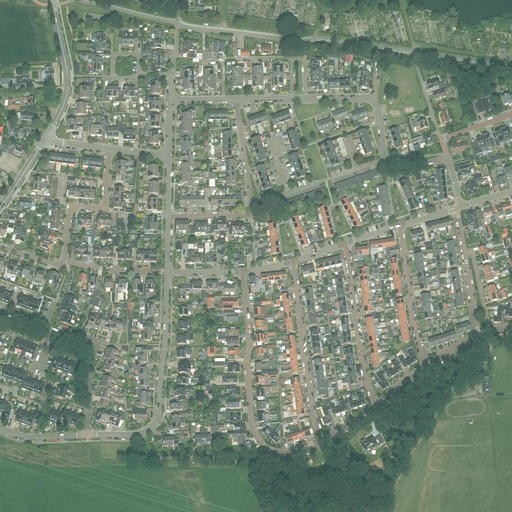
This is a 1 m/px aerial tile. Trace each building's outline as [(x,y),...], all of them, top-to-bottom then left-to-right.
[(155,35),(154,39),(164,39),(164,33),(161,33),(161,29),(151,29),(151,34),(155,35)] [(122,46),(128,46),(128,33),(124,32),(119,32),(118,43),(122,43),(122,46)] [(128,33),(128,46),(134,46),(134,44),(138,44),(138,32),(132,32),(132,33),(128,33)] [(96,39),(96,43),(106,43),(106,37),(103,37),(103,34),(92,33),(92,39),(96,39)] [(164,39),(154,39),(154,43),(150,43),(150,48),(161,49),(161,45),(164,45),(164,39)] [(188,54),(188,58),(193,58),(193,59),(202,59),(202,54),(197,54),(197,48),(192,48),(192,42),(188,42),(188,41),(184,41),(184,46),(183,46),(183,54),(188,54)] [(220,42),(214,41),(214,43),(212,43),(211,52),(218,53),(220,42)] [(218,53),(218,56),(217,57),(222,58),(223,54),(224,54),(226,43),(220,42),(218,53)] [(96,43),(96,47),(92,47),(92,53),(102,53),(102,50),(105,50),(106,43),(96,43)] [(163,52),(152,52),(152,61),(155,61),(165,61),(165,55),(163,55),(163,52)] [(99,55),(88,55),(88,60),(91,61),(91,65),(101,65),(101,64),(102,64),(103,63),(103,60),(102,59),(101,59),(101,58),(99,58),(99,55)] [(311,67),(320,67),(320,62),(322,62),(322,59),(315,59),(315,62),(311,62),(311,67)] [(165,61),(155,61),(155,64),(151,65),(151,72),(159,72),(159,71),(162,71),(162,68),(165,68),(165,61)] [(278,77),(288,77),(288,74),(283,74),(283,67),(280,68),(280,63),(278,63),(278,68),(278,77)] [(101,65),(91,65),(91,69),(88,69),(88,74),(98,74),(98,71),(101,71),(101,65)] [(232,75),(227,75),(227,78),(237,78),(237,65),(232,65),(232,66),(227,66),(227,73),(230,71),(232,74),(232,75)] [(248,78),(248,75),(242,75),(242,68),(244,68),(244,65),(237,65),(237,78),(248,78)] [(209,80),(219,80),(219,77),(214,77),(214,70),(213,70),(213,66),(209,66),(209,70),(209,80)] [(188,70),(189,81),(199,81),(199,78),(194,78),(194,71),(194,68),(188,68),(188,70)] [(253,75),(248,75),(248,78),(258,78),(258,68),(253,68),(253,75)] [(263,68),(258,68),(258,78),(268,78),(268,75),(263,75),(263,68)] [(273,75),(268,75),(268,78),(278,77),(278,68),(273,68),(273,75)] [(357,77),(360,77),(369,78),(370,69),(366,68),(366,70),(359,69),(359,72),(357,72),(357,77)] [(42,79),(46,78),(46,82),(53,82),(53,79),(54,79),(54,72),(52,72),(52,69),(45,69),(46,72),(45,72),(42,73),(41,74),(41,78),(42,79)] [(182,70),(182,78),(176,78),(176,81),(178,81),(189,81),(188,70),(182,70)] [(209,70),(204,71),(204,78),(201,78),(199,78),(199,81),(209,80),(209,70)] [(278,87),(278,77),(268,78),(268,80),(273,80),(273,87),(278,87)] [(288,77),(278,77),(278,87),(284,87),(283,80),(289,80),(288,77)] [(22,81),(22,78),(17,78),(17,88),(29,88),(28,81),(22,81)] [(151,89),(161,89),(161,83),(154,83),(154,78),(147,78),(147,86),(151,86),(151,89)] [(237,78),(227,78),(227,81),(230,81),(230,88),(238,88),(237,78)] [(248,80),(248,78),(237,78),(238,88),(243,88),(242,80),(248,80)] [(258,78),(248,78),(248,80),(253,80),(253,87),(258,87),(258,78)] [(268,78),(258,78),(258,87),(263,87),(263,80),(268,80),(268,78)] [(432,82),(427,83),(429,89),(439,86),(440,89),(446,87),(444,82),(439,83),(437,79),(431,81),(432,82)] [(209,80),(199,81),(199,83),(204,83),(204,90),(207,90),(209,90),(209,80)] [(219,80),(209,80),(209,90),(209,92),(215,92),(215,85),(214,85),(214,83),(221,83),(221,80),(219,80)] [(178,81),(178,83),(181,83),(181,89),(183,89),(184,91),(189,91),(189,81),(178,81)] [(199,83),(199,81),(189,81),(189,91),(189,92),(195,92),(195,85),(194,84),(194,83),(199,83)] [(320,82),(311,82),(311,88),(315,88),(315,91),(323,91),(322,87),(323,87),(323,82),(320,82)] [(85,87),(80,87),(80,93),(89,93),(90,91),(94,91),(94,83),(85,83),(85,87)] [(113,87),(112,87),(112,97),(115,97),(115,102),(120,102),(120,95),(118,95),(118,87),(118,86),(113,86),(113,87)] [(129,88),(129,98),(132,98),(132,103),(137,103),(137,95),(137,93),(135,93),(135,88),(135,86),(129,86),(129,88)] [(112,97),(112,87),(107,87),(106,95),(104,95),(104,102),(109,102),(109,97),(112,97)] [(440,92),(433,94),(435,100),(446,97),(444,90),(449,89),(448,87),(446,87),(440,89),(440,92)] [(120,95),(120,102),(126,102),(126,98),(129,98),(129,88),(123,88),(123,95),(120,95)] [(161,89),(151,89),(151,91),(146,91),(146,97),(152,97),(153,97),(153,94),(160,94),(161,89)] [(89,93),(80,93),(80,99),(87,99),(87,102),(91,102),(94,102),(94,96),(89,96),(89,93)] [(29,97),(29,94),(24,94),(23,103),(34,103),(35,98),(29,97)] [(510,94),(502,97),(505,106),(505,105),(509,104),(509,106),(510,106),(511,104),(511,95),(510,96),(510,94)] [(473,102),(478,115),(495,109),(491,96),(473,102)] [(146,97),(145,97),(145,102),(149,102),(149,105),(161,106),(161,100),(159,100),(152,100),(152,97),(146,97)] [(13,99),(8,99),(8,108),(20,109),(20,102),(15,102),(15,104),(13,103),(13,99)] [(87,102),(84,102),(84,104),(77,104),(76,109),(86,110),(86,107),(91,107),(91,102),(87,102)] [(161,106),(149,105),(149,108),(144,108),(144,113),(145,114),(152,114),(152,111),(159,111),(161,111),(161,106)] [(338,111),(342,120),(345,119),(344,118),(348,117),(345,108),(341,109),(341,110),(339,111),(338,111)] [(357,111),(361,120),(364,119),(367,117),(364,108),(360,110),(358,111),(357,111)] [(86,110),(76,109),(76,115),(84,115),(83,118),(91,118),(91,113),(86,113),(86,110)] [(183,120),(192,120),(192,117),(194,117),(195,111),(186,111),(186,114),(182,114),(182,117),(183,117),(183,120)] [(288,111),(282,113),(285,121),(289,120),(290,124),(292,123),(291,119),(290,119),(288,111)] [(342,120),(338,111),(335,112),(331,113),(335,122),(338,120),(338,121),(342,120)] [(361,120),(357,111),(354,112),(351,113),(354,122),(357,121),(357,122),(361,120)] [(265,113),(259,115),(262,123),(266,122),(267,126),(269,125),(268,121),(267,121),(265,113)] [(282,113),(277,115),(279,123),(280,123),(283,122),(284,126),(287,125),(285,121),(282,113)] [(153,114),(152,114),(145,114),(145,119),(150,119),(150,122),(160,122),(160,116),(153,116),(153,114)] [(253,117),(256,125),(260,124),(261,128),(264,127),(262,123),(259,115),(253,117)] [(277,115),(270,117),(273,125),(277,124),(279,128),(281,127),(280,123),(279,123),(277,115)] [(253,117),(247,119),(250,127),(254,126),(256,130),(258,129),(256,125),(253,117)] [(67,126),(76,126),(76,123),(81,124),(82,118),(74,118),(74,120),(67,120),(67,126)] [(323,121),(326,130),(330,129),(329,128),(333,127),(330,118),(326,119),(326,120),(323,121),(323,120),(323,121)] [(419,119),(420,119),(420,118),(411,121),(414,128),(419,126),(420,130),(428,127),(426,121),(420,123),(419,119)] [(105,121),(104,128),(104,131),(107,131),(107,138),(112,138),(113,128),(110,128),(110,123),(108,123),(108,120),(106,120),(106,121),(105,121)] [(96,136),(96,126),(93,126),(93,121),(88,121),(88,128),(90,128),(90,136),(96,136)] [(96,126),(96,136),(101,136),(102,128),(104,128),(105,121),(101,121),(99,123),(99,126),(96,126)] [(326,130),(323,121),(320,122),(316,123),(319,132),(323,130),(323,131),(326,130)] [(145,125),(145,130),(152,130),(152,128),(160,128),(160,122),(150,122),(150,125),(145,125)] [(113,128),(112,138),(118,138),(118,131),(121,131),(121,125),(121,124),(116,123),(115,128),(113,128)] [(3,125),(0,125),(0,151),(5,154),(9,147),(1,143),(3,125)] [(121,125),(121,131),(121,133),(124,133),(123,140),(129,140),(129,131),(127,130),(127,126),(121,125)] [(76,126),(67,126),(67,132),(74,132),(74,135),(78,135),(78,129),(76,129),(76,126)] [(132,131),(129,131),(129,140),(129,142),(135,142),(135,141),(135,133),(138,133),(138,126),(132,126),(132,131)] [(191,127),(181,127),(181,130),(182,130),(182,133),(185,133),(185,136),(193,137),(193,130),(191,130),(191,127)] [(500,129),(501,132),(504,142),(511,139),(511,136),(511,133),(508,134),(506,127),(500,129)] [(391,137),(399,135),(397,128),(389,131),(391,137)] [(16,131),(15,138),(26,139),(27,136),(28,136),(28,133),(27,133),(27,132),(23,132),(23,130),(20,130),(20,131),(16,131)] [(145,130),(144,130),(144,136),(149,136),(148,139),(159,139),(159,133),(151,133),(151,130),(145,130)] [(359,138),(367,136),(365,130),(357,132),(359,138)] [(286,134),(288,139),(296,136),(294,131),(286,134)] [(500,144),(504,142),(501,132),(495,133),(498,140),(497,140),(498,140),(495,141),(497,147),(500,146),(500,144)] [(482,136),(482,138),(486,149),(492,147),(492,149),(496,148),(493,139),(490,140),(487,134),(482,136)] [(401,140),(399,135),(391,137),(394,143),(401,140)] [(425,135),(412,140),(414,144),(419,142),(420,145),(424,143),(426,147),(433,144),(431,136),(426,138),(425,135)] [(182,139),(182,146),(191,146),(191,142),(193,142),(193,137),(185,136),(185,139),(182,139)] [(290,145),(299,142),(296,136),(288,139),(290,145)] [(367,136),(359,138),(361,144),(369,141),(367,136)] [(253,145),(261,143),(259,137),(251,140),(253,145)] [(481,151),(486,149),(482,138),(477,140),(479,146),(479,147),(477,148),(479,154),(482,153),(481,151)] [(159,139),(148,139),(148,142),(146,142),(146,147),(151,147),(151,144),(158,145),(159,139)] [(403,147),(401,140),(394,143),(396,149),(403,147)] [(325,150),(333,147),(331,141),(323,144),(325,150)] [(371,147),(369,141),(361,144),(363,150),(371,147)] [(293,151),(301,148),(299,142),(290,145),(293,151)] [(261,143),(253,145),(255,151),(263,148),(261,143)] [(453,146),(455,153),(469,149),(467,143),(453,146)] [(24,149),(21,147),(21,146),(17,144),(16,145),(13,144),(12,147),(15,148),(14,151),(21,154),(24,149)] [(335,153),(333,147),(325,150),(327,156),(335,153)] [(371,147),(363,150),(365,155),(373,153),(371,147)] [(263,148),(255,151),(257,157),(265,154),(263,148)] [(191,152),(181,152),(181,156),(181,159),(185,159),(185,162),(193,162),(193,156),(191,156),(191,152)] [(291,162),(299,159),(297,153),(289,156),(290,160),(289,160),(290,162),(291,162)] [(335,153),(327,156),(329,161),(337,158),(335,153)] [(267,160),(265,154),(257,157),(259,163),(267,160)] [(236,165),(236,161),(228,161),(228,158),(223,158),(222,158),(222,167),(226,167),(235,167),(236,167),(236,165)] [(339,164),(337,158),(329,161),(331,167),(339,164)] [(301,165),(299,159),(291,162),(293,168),(301,165)] [(182,171),(190,171),(190,168),(192,168),(193,162),(185,162),(184,165),(181,165),(181,168),(182,168),(182,171)] [(469,162),(457,165),(459,171),(466,169),(466,172),(474,169),(473,165),(470,166),(469,162)] [(148,172),(158,172),(158,166),(150,166),(150,163),(146,163),(146,169),(148,169),(148,172)] [(257,174),(266,171),(263,165),(255,168),(257,174)] [(301,165),(293,168),(295,173),(303,170),(301,165)] [(305,176),(303,170),(295,173),(297,179),(305,176)] [(496,172),(498,178),(497,179),(499,183),(500,186),(506,184),(504,177),(505,176),(503,170),(496,172)] [(268,177),(266,171),(257,174),(259,180),(268,177)] [(470,171),(460,174),(461,179),(472,176),(470,171)] [(158,172),(148,172),(148,174),(143,174),(143,180),(144,180),(150,180),(150,177),(158,177),(158,172)] [(33,185),(47,186),(47,183),(41,183),(42,179),(46,180),(46,177),(39,176),(39,179),(34,178),(33,185)] [(190,178),(182,177),(182,181),(181,181),(181,184),(185,184),(185,187),(193,187),(193,181),(193,178),(190,178)] [(270,182),(268,177),(259,180),(261,185),(270,182)] [(481,177),(475,179),(473,180),(474,184),(465,186),(465,188),(466,188),(468,196),(478,193),(476,187),(478,187),(477,182),(483,181),(481,177)] [(399,183),(401,189),(409,185),(408,182),(410,181),(409,179),(407,179),(399,183)] [(89,199),(94,200),(95,191),(92,190),(93,184),(97,184),(98,181),(90,180),(90,183),(90,188),(89,199)] [(151,180),(150,180),(144,180),(144,185),(149,185),(148,188),(159,189),(159,183),(151,183),(151,180)] [(272,188),(270,182),(261,185),(263,191),(272,188)] [(401,189),(404,194),(412,191),(410,188),(412,187),(411,184),(409,185),(401,189)] [(47,186),(33,185),(33,187),(32,187),(31,191),(33,191),(37,192),(37,195),(44,195),(44,192),(40,192),(41,189),(46,189),(47,186)] [(74,198),(74,189),(72,189),(72,186),(69,186),(69,191),(67,191),(66,197),(68,197),(68,198),(74,198)] [(159,189),(148,188),(148,191),(144,191),(144,197),(150,197),(151,197),(151,194),(158,194),(160,194),(160,189),(159,189)] [(343,191),(338,194),(341,200),(346,197),(343,191)] [(412,191),(404,194),(406,199),(414,196),(412,191)] [(235,197),(231,197),(230,197),(230,206),(237,206),(237,201),(241,201),(240,193),(235,194),(235,197)] [(414,196),(406,199),(409,206),(417,202),(415,199),(421,196),(420,194),(414,196)] [(150,197),(144,197),(143,197),(142,202),(147,202),(147,205),(157,205),(157,199),(150,199),(150,197)] [(342,205),(343,207),(349,204),(355,201),(354,198),(348,201),(346,198),(339,202),(341,205),(342,205)] [(32,201),(20,199),(20,203),(19,203),(15,207),(15,208),(14,208),(30,210),(30,209),(31,209),(31,210),(35,210),(35,206),(34,206),(34,203),(32,203),(32,201)] [(417,202),(409,206),(411,211),(419,208),(418,205),(421,203),(420,201),(417,202)] [(122,204),(114,203),(113,209),(119,209),(118,212),(124,212),(124,208),(123,207),(122,207),(122,204)] [(511,210),(510,203),(503,206),(505,215),(506,217),(511,215),(511,211),(511,210)] [(346,212),(352,209),(349,204),(343,207),(342,208),(344,210),(346,212)] [(157,205),(147,205),(147,208),(142,208),(142,213),(149,214),(149,211),(157,211),(157,205)] [(505,215),(503,206),(495,208),(498,217),(504,216),(505,215)] [(349,218),(355,214),(352,209),(346,212),(345,213),(346,215),(347,215),(349,218)] [(484,211),(484,212),(486,218),(490,216),(493,224),(497,223),(494,214),(493,215),(491,209),(487,211),(486,210),(484,210),(484,211)] [(483,218),(481,210),(475,212),(475,211),(466,214),(466,215),(465,215),(466,219),(467,219),(469,225),(473,224),(475,230),(483,227),(481,221),(484,221),(483,218)] [(8,220),(16,220),(15,224),(25,225),(25,224),(24,223),(21,223),(22,221),(21,221),(22,218),(19,218),(20,213),(9,212),(8,220)] [(358,219),(355,214),(349,218),(348,218),(349,221),(350,220),(352,223),(358,219)] [(157,225),(157,218),(152,218),(152,215),(145,215),(145,218),(144,218),(143,224),(157,225)] [(85,217),(78,216),(78,221),(75,220),(74,233),(77,233),(77,232),(78,228),(80,228),(80,226),(84,227),(85,217)] [(104,217),(98,216),(97,225),(94,225),(94,228),(93,237),(96,237),(97,228),(100,228),(100,226),(104,226),(104,217)] [(292,222),(293,225),(300,222),(298,216),(290,219),(291,222),(292,222)] [(91,228),(91,217),(85,217),(84,227),(88,227),(88,229),(90,229),(90,237),(93,237),(94,228),(91,228)] [(111,217),(104,217),(104,226),(107,227),(107,229),(107,232),(112,233),(112,236),(115,237),(116,229),(110,229),(111,217)] [(358,219),(352,223),(351,224),(352,226),(353,226),(355,229),(358,227),(360,226),(361,225),(358,219)] [(211,227),(211,234),(214,234),(215,234),(216,235),(220,235),(220,231),(220,222),(214,222),(214,227),(211,227)] [(226,222),(220,222),(220,231),(220,235),(229,235),(229,226),(226,226),(226,222)] [(294,228),(295,230),(302,228),(300,222),(293,225),(292,225),(293,228),(294,228)] [(189,223),(182,223),(182,231),(186,231),(186,235),(192,234),(192,227),(189,227),(189,223)] [(157,231),(157,225),(143,224),(143,230),(145,230),(145,234),(152,234),(152,231),(157,231)] [(229,226),(229,235),(230,235),(232,235),(234,235),(234,236),(238,235),(238,224),(232,224),(232,226),(229,226)] [(244,224),(238,224),(238,235),(244,235),(244,234),(247,234),(247,233),(250,233),(250,227),(244,227),(244,224)] [(433,231),(431,224),(425,225),(429,238),(431,237),(431,234),(434,233),(433,233),(433,231)] [(201,233),(201,225),(195,225),(195,227),(192,227),(192,234),(195,234),(195,233),(201,233)] [(208,225),(201,225),(201,233),(205,233),(205,234),(211,234),(211,227),(208,227),(208,225)] [(21,228),(17,227),(15,232),(18,233),(15,240),(23,243),(27,233),(26,233),(27,230),(21,228)] [(296,233),(297,236),(304,234),(302,228),(295,230),(294,231),(295,233),(296,233)] [(45,250),(50,233),(40,230),(37,240),(41,241),(39,248),(42,249),(45,250)] [(422,230),(416,232),(419,243),(425,242),(424,237),(422,230)] [(413,231),(410,232),(411,233),(410,233),(412,240),(416,239),(417,245),(419,244),(419,243),(416,232),(413,232),(413,231)] [(502,239),(510,237),(508,231),(501,233),(502,239)] [(50,233),(45,250),(47,251),(47,250),(50,251),(51,249),(53,244),(50,243),(51,240),(56,242),(58,236),(50,234),(50,233)] [(298,239),(299,242),(306,239),(304,234),(297,236),(296,236),(297,239),(298,239)] [(81,257),(88,257),(88,245),(91,245),(91,237),(88,237),(88,245),(86,245),(85,246),(81,246),(81,257)] [(107,248),(106,258),(113,258),(113,247),(116,247),(116,237),(113,237),(113,246),(110,246),(110,249),(107,248)] [(306,239),(299,242),(298,242),(299,245),(300,245),(301,248),(308,245),(306,239)] [(388,240),(389,247),(392,247),(393,253),(396,253),(396,252),(394,239),(388,240)] [(75,251),(75,257),(81,257),(81,246),(81,244),(75,244),(75,241),(72,241),(72,251),(75,251)] [(193,244),(188,244),(188,259),(186,259),(186,263),(194,263),(194,262),(201,262),(201,255),(194,255),(193,244)] [(205,254),(206,254),(206,263),(213,263),(213,262),(216,262),(216,257),(213,257),(213,254),(209,254),(209,244),(205,244),(205,254)] [(481,256),(488,254),(486,247),(479,249),(481,256)] [(234,266),(244,265),(243,255),(238,256),(238,254),(233,255),(234,258),(233,258),(233,259),(232,260),(232,263),(233,263),(234,266)] [(490,261),(488,254),(481,256),(483,263),(490,261)] [(12,272),(11,274),(17,276),(20,268),(17,267),(18,264),(15,263),(15,264),(11,263),(8,271),(12,272)] [(490,266),(483,268),(485,275),(492,273),(495,273),(499,271),(499,269),(494,270),(493,265),(490,266)] [(26,276),(25,279),(31,281),(34,272),(30,271),(31,268),(29,267),(28,268),(24,267),(22,275),(26,276)] [(362,270),(358,270),(359,276),(366,275),(366,272),(368,271),(367,267),(362,268),(362,270)] [(44,286),(47,277),(44,276),(45,273),(42,272),(42,273),(38,271),(35,279),(39,281),(38,284),(44,286)] [(492,273),(485,275),(487,282),(494,280),(493,276),(496,275),(500,274),(499,271),(495,273),(492,273)] [(59,274),(56,273),(55,274),(52,273),(49,281),(53,282),(52,285),(54,286),(53,290),(57,291),(60,285),(55,283),(59,274)] [(86,280),(86,276),(80,274),(78,283),(82,284),(82,286),(81,289),(84,290),(85,286),(84,286),(85,284),(86,284),(86,280)] [(249,277),(250,288),(248,288),(249,295),(253,295),(253,290),(256,290),(256,288),(259,288),(259,278),(256,279),(255,276),(249,277)] [(98,278),(91,277),(90,287),(90,290),(94,290),(94,291),(96,291),(96,296),(99,297),(100,291),(101,282),(98,282),(98,278)] [(115,293),(115,287),(115,286),(112,286),(113,280),(111,280),(111,278),(107,278),(106,280),(106,281),(104,281),(104,286),(106,286),(106,288),(110,289),(110,292),(115,293)] [(126,281),(119,280),(119,287),(115,287),(115,293),(115,298),(118,298),(118,294),(122,294),(122,291),(125,291),(126,281)] [(143,296),(143,287),(143,286),(140,286),(140,281),(133,281),(133,291),(138,291),(138,294),(143,294),(143,296)] [(146,287),(143,287),(143,296),(146,296),(146,294),(149,294),(149,290),(153,290),(153,281),(146,281),(146,287)] [(189,286),(189,294),(192,294),(192,289),(202,290),(202,282),(192,282),(192,286),(189,286)] [(221,292),(221,284),(218,284),(218,282),(208,282),(208,290),(218,290),(218,292),(221,292)] [(225,284),(221,284),(221,292),(224,292),(224,293),(235,293),(235,286),(225,286),(225,284)] [(189,294),(189,286),(180,285),(179,287),(179,290),(178,290),(178,300),(186,300),(186,294),(189,294)] [(495,286),(487,288),(490,295),(503,291),(507,290),(507,289),(506,288),(503,289),(498,290),(496,285),(495,286)] [(327,295),(328,299),(337,297),(344,296),(344,293),(345,293),(345,290),(343,290),(337,291),(337,295),(336,295),(335,294),(327,295)] [(11,295),(7,293),(4,303),(9,305),(14,291),(12,291),(11,295)] [(503,291),(490,295),(492,302),(504,299),(502,293),(504,293),(503,291)] [(21,308),(25,298),(22,297),(23,293),(21,292),(16,306),(21,308)] [(25,298),(21,308),(27,310),(31,296),(29,295),(28,299),(25,298)] [(65,295),(63,300),(73,304),(74,300),(78,302),(78,300),(65,295)] [(462,300),(462,295),(455,296),(455,299),(447,301),(448,303),(453,302),(454,302),(455,301),(462,300)] [(33,297),(31,296),(27,310),(32,312),(35,302),(32,301),(33,297)] [(35,302),(32,312),(37,313),(42,300),(40,299),(38,303),(35,302)] [(63,300),(61,305),(75,310),(75,308),(72,307),(73,304),(63,300)] [(237,300),(229,300),(222,300),(222,310),(233,310),(233,306),(237,306),(237,300)] [(397,307),(404,306),(403,300),(396,301),(396,304),(393,304),(393,305),(390,305),(390,308),(397,307)] [(145,311),(154,311),(154,305),(149,305),(149,302),(143,302),(143,307),(145,307),(145,311)] [(75,310),(61,305),(59,310),(63,312),(69,314),(70,311),(74,312),(75,310)] [(185,309),(180,309),(179,316),(188,316),(188,312),(192,312),(192,306),(185,306),(185,309)] [(254,309),(255,316),(257,316),(257,319),(262,319),(262,315),(265,315),(264,309),(260,309),(260,308),(254,309)] [(140,320),(149,320),(149,317),(154,317),(154,311),(145,311),(145,315),(140,314),(140,320)] [(224,318),(227,317),(227,322),(238,322),(238,314),(234,314),(234,311),(232,311),(224,311),(224,318)] [(63,312),(61,317),(71,320),(72,317),(76,318),(77,316),(69,314),(63,312)] [(112,321),(109,331),(110,332),(111,330),(114,331),(118,322),(115,321),(118,313),(115,312),(112,321)] [(501,323),(502,313),(498,312),(497,318),(494,318),(494,322),(501,323)] [(93,327),(98,314),(95,313),(94,317),(91,316),(87,326),(92,328),(93,327)] [(93,327),(98,329),(99,327),(101,319),(102,317),(99,316),(100,315),(98,314),(93,327)] [(106,320),(103,329),(109,331),(112,321),(109,320),(111,315),(109,314),(108,316),(106,320)] [(366,325),(373,324),(373,320),(381,319),(381,314),(371,315),(371,318),(365,319),(366,325)] [(71,320),(61,317),(59,322),(73,327),(74,325),(70,324),(71,320)] [(261,322),(255,322),(256,330),(262,329),(262,330),(266,330),(265,322),(270,322),(269,318),(262,319),(263,322),(261,322)] [(118,322),(114,331),(119,333),(122,326),(125,327),(127,327),(127,320),(122,319),(121,323),(118,322)] [(285,320),(283,320),(283,323),(275,325),(275,327),(279,327),(292,325),(291,319),(285,320)] [(144,329),(153,329),(154,323),(149,323),(149,320),(140,320),(139,322),(140,323),(140,325),(142,325),(142,329),(144,329)] [(179,323),(178,330),(187,330),(187,326),(191,326),(192,320),(185,320),(185,323),(179,323)] [(462,325),(464,332),(471,330),(469,323),(462,325)] [(464,332),(462,325),(455,327),(458,335),(464,332)] [(455,332),(448,334),(450,341),(457,339),(455,332)] [(193,335),(190,335),(183,334),(183,337),(177,337),(177,344),(186,345),(186,341),(193,341),(193,335)] [(450,341),(448,334),(442,336),(444,343),(450,341)] [(139,338),(139,344),(145,344),(145,341),(150,341),(150,335),(142,335),(142,338),(139,338)] [(263,343),(263,344),(267,343),(266,335),(263,336),(263,335),(256,336),(257,343),(263,343)] [(442,336),(435,338),(437,346),(444,343),(442,336)] [(437,346),(435,338),(428,340),(431,348),(437,346)] [(19,350),(22,340),(17,339),(14,348),(11,347),(10,351),(12,352),(14,353),(15,349),(19,350)] [(27,342),(22,340),(19,350),(22,351),(21,355),(22,356),(27,342)] [(27,342),(22,356),(24,357),(26,353),(29,354),(32,344),(27,342)] [(38,346),(32,344),(29,354),(32,355),(31,359),(33,360),(38,346)] [(263,349),(257,349),(258,356),(264,355),(267,355),(266,349),(275,348),(275,345),(266,346),(263,346),(263,349)] [(144,347),(136,346),(135,353),(138,353),(138,357),(148,357),(148,355),(149,355),(149,351),(146,351),(146,350),(144,350),(144,347)] [(230,358),(233,357),(239,357),(239,349),(233,349),(233,347),(226,347),(228,350),(228,356),(230,358)] [(120,353),(106,348),(104,353),(114,356),(115,354),(119,355),(120,353)] [(207,356),(216,356),(216,348),(207,348),(207,356)] [(183,352),(177,351),(177,359),(186,359),(186,355),(192,355),(192,349),(183,349),(183,352)] [(408,361),(411,365),(417,361),(413,355),(415,354),(413,351),(411,352),(408,354),(411,359),(408,361)] [(114,356),(104,353),(102,358),(105,359),(112,361),(113,359),(118,360),(118,358),(114,356)] [(378,354),(371,355),(372,361),(373,361),(373,364),(373,368),(376,368),(379,365),(378,357),(384,356),(384,353),(378,354)] [(56,355),(52,368),(57,370),(60,360),(57,359),(58,355),(56,355)] [(60,360),(57,370),(62,371),(65,362),(62,361),(63,357),(61,356),(60,360)] [(148,357),(138,357),(137,360),(135,360),(135,366),(143,366),(143,363),(146,363),(149,363),(149,359),(148,359),(148,357)] [(402,357),(397,361),(399,364),(401,363),(404,369),(411,365),(408,361),(405,362),(402,357)] [(65,362),(62,371),(67,373),(70,364),(67,363),(68,359),(66,358),(65,362)] [(112,361),(105,359),(103,364),(114,368),(115,365),(119,366),(119,364),(112,361)] [(70,364),(67,373),(72,375),(76,366),(72,364),(73,361),(71,360),(70,364)] [(355,363),(355,360),(354,360),(346,361),(346,362),(344,362),(345,368),(347,368),(347,367),(354,366),(354,363),(355,363)] [(399,364),(397,361),(392,364),(395,369),(392,371),(395,375),(401,371),(397,365),(399,364)] [(179,366),(179,373),(187,373),(187,374),(190,375),(190,370),(194,370),(195,363),(180,363),(179,366)] [(256,372),(261,371),(261,366),(265,366),(265,364),(261,364),(261,363),(255,364),(256,372)] [(114,368),(103,364),(101,369),(108,372),(107,374),(118,378),(118,377),(116,376),(117,374),(116,373),(116,372),(113,371),(114,368)] [(7,379),(12,366),(10,365),(9,369),(5,368),(2,377),(7,379)] [(228,368),(228,373),(239,372),(239,365),(229,365),(229,366),(225,366),(225,368),(228,368)] [(14,366),(12,366),(7,379),(12,381),(15,371),(12,370),(14,366)] [(143,369),(143,366),(135,366),(135,371),(137,371),(137,375),(148,375),(148,373),(149,373),(149,369),(143,369)] [(385,373),(389,379),(395,375),(392,371),(390,373),(386,368),(381,371),(383,375),(385,373)] [(19,372),(15,371),(12,381),(17,383),(22,369),(20,369),(19,372)] [(22,369),(17,383),(22,385),(25,375),(23,374),(24,370),(22,369)] [(118,378),(107,374),(106,377),(102,375),(100,381),(111,384),(112,382),(116,383),(117,380),(114,379),(114,378),(117,379),(118,378)] [(22,385),(21,388),(26,390),(29,381),(26,379),(28,376),(25,375),(22,385)] [(29,381),(26,390),(31,392),(34,382),(31,381),(33,377),(31,377),(29,381)] [(266,380),(265,380),(264,377),(261,378),(261,377),(255,378),(255,385),(262,384),(262,385),(266,385),(266,380)] [(379,380),(383,385),(380,387),(382,391),(389,387),(386,383),(383,377),(379,380)] [(34,382),(31,392),(36,393),(39,384),(36,383),(38,379),(36,378),(34,382)] [(358,381),(357,378),(356,378),(346,380),(341,380),(341,381),(342,384),(349,383),(350,385),(349,385),(350,391),(353,391),(352,385),(357,384),(356,381),(358,381)] [(39,384),(36,393),(45,396),(47,390),(44,389),(45,386),(41,385),(43,381),(41,380),(39,384)] [(111,384),(100,381),(99,386),(101,387),(109,389),(110,387),(114,388),(115,386),(111,384)] [(138,384),(137,390),(144,390),(144,386),(149,387),(149,381),(140,381),(140,384),(138,384)] [(59,386),(57,391),(66,394),(68,391),(71,393),(72,391),(59,386)] [(225,387),(225,394),(230,394),(230,397),(240,397),(240,389),(235,389),(235,386),(225,387)] [(116,392),(101,387),(100,392),(110,395),(111,393),(115,394),(116,392)] [(325,389),(318,390),(317,390),(317,394),(318,393),(318,397),(322,396),(323,398),(329,398),(328,389),(325,390),(325,389)] [(137,390),(136,390),(135,391),(134,394),(138,396),(138,399),(140,399),(149,399),(149,393),(144,392),(144,390),(137,390)] [(175,396),(179,396),(179,401),(185,400),(185,396),(187,396),(186,390),(176,390),(174,391),(174,393),(175,393),(175,396)] [(66,394),(57,391),(55,397),(65,400),(66,397),(70,398),(70,396),(66,394)] [(110,395),(100,392),(98,397),(101,398),(101,401),(107,403),(108,401),(112,402),(113,400),(109,398),(110,395)] [(356,402),(358,407),(365,404),(363,400),(363,399),(365,398),(363,394),(361,395),(361,394),(357,396),(359,401),(356,402)] [(351,398),(345,400),(347,404),(349,404),(350,405),(349,405),(351,409),(358,407),(356,402),(353,403),(351,398)] [(149,399),(140,399),(139,402),(136,402),(136,408),(146,408),(146,405),(148,405),(149,399)] [(258,411),(263,410),(266,410),(265,404),(269,404),(269,400),(263,400),(263,403),(257,403),(258,411)] [(347,404),(345,400),(339,402),(341,408),(338,409),(340,413),(347,411),(345,406),(345,405),(347,404)] [(182,406),(181,401),(176,402),(176,405),(170,405),(171,411),(179,411),(179,410),(183,410),(182,406)] [(4,414),(3,417),(8,419),(9,418),(12,419),(14,413),(11,412),(12,409),(8,408),(10,404),(8,404),(7,405),(4,414)] [(340,413),(338,409),(335,410),(333,404),(330,405),(330,406),(328,406),(329,410),(331,410),(332,411),(331,411),(333,416),(340,413)] [(17,416),(16,421),(21,423),(24,414),(21,412),(22,409),(20,408),(18,413),(17,416)] [(57,414),(54,413),(55,409),(53,408),(48,421),(54,423),(57,414)] [(60,421),(66,423),(69,414),(68,413),(65,412),(67,408),(65,408),(62,415),(62,416),(60,421)] [(34,417),(32,423),(37,424),(39,421),(41,421),(42,417),(40,417),(41,415),(37,414),(39,410),(37,409),(34,417)] [(70,409),(68,413),(69,414),(66,423),(70,424),(74,415),(73,415),(70,414),(72,410),(70,409)] [(101,424),(106,409),(104,409),(102,412),(100,411),(96,422),(101,424)] [(106,425),(107,423),(110,415),(107,414),(108,410),(106,409),(101,424),(106,425)] [(139,413),(140,409),(132,409),(132,415),(135,415),(135,420),(144,421),(144,417),(146,417),(146,413),(139,413)] [(24,414),(21,423),(26,425),(29,415),(26,414),(27,410),(25,410),(24,414)] [(60,410),(58,410),(57,414),(54,423),(59,425),(60,421),(62,416),(62,415),(59,414),(60,410)] [(113,414),(114,410),(112,410),(110,415),(107,423),(112,425),(115,415),(113,414)] [(26,425),(31,427),(32,423),(34,417),(31,416),(32,412),(30,411),(29,415),(26,425)] [(75,411),(73,415),(74,415),(70,424),(76,426),(79,417),(76,416),(77,412),(75,411)] [(223,412),(223,418),(230,418),(231,421),(236,421),(241,420),(240,414),(231,415),(231,411),(223,412)] [(115,415),(112,425),(117,427),(120,419),(124,421),(125,414),(120,412),(118,416),(115,415)] [(326,420),(322,421),(324,425),(331,423),(330,418),(329,419),(327,413),(324,414),(326,420)] [(267,424),(270,424),(270,420),(268,421),(267,415),(265,415),(265,414),(264,414),(258,415),(258,419),(257,419),(258,421),(259,421),(259,422),(264,422),(264,424),(267,424)] [(305,438),(300,424),(300,422),(297,423),(300,432),(297,433),(299,439),(305,438)] [(185,423),(171,424),(171,426),(169,427),(170,431),(173,431),(173,434),(175,434),(181,434),(181,430),(180,430),(180,427),(185,427),(185,423)] [(265,427),(261,432),(266,436),(267,436),(269,437),(273,432),(268,427),(272,427),(275,430),(280,425),(282,424),(281,423),(270,424),(267,424),(267,427),(265,427)] [(303,423),(300,424),(305,438),(308,437),(309,437),(310,437),(310,436),(311,435),(309,429),(306,430),(303,423)] [(299,439),(297,433),(296,430),(292,432),(290,426),(288,426),(289,429),(290,432),(291,435),(293,442),(299,439)] [(203,430),(203,444),(207,444),(207,443),(211,443),(211,436),(208,436),(208,430),(203,430)] [(273,432),(269,437),(274,442),(276,443),(278,441),(277,439),(279,437),(276,434),(278,432),(275,430),(273,432)] [(234,444),(245,443),(245,440),(244,440),(244,438),(247,438),(246,432),(245,432),(238,433),(233,433),(234,444)] [(163,438),(163,446),(169,446),(169,445),(178,445),(178,438),(184,438),(184,437),(187,437),(187,434),(184,434),(181,434),(175,434),(175,438),(163,438)] [(293,442),(291,435),(285,437),(287,444),(288,443),(289,444),(290,444),(290,443),(293,442)] [(366,453),(381,444),(377,437),(374,439),(372,437),(367,440),(366,439),(360,443),(365,451),(366,453)]
